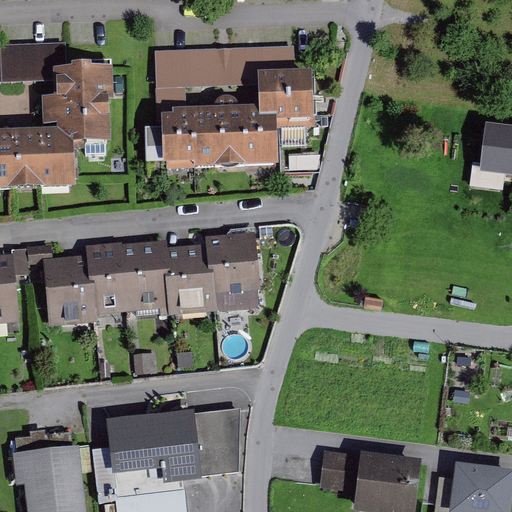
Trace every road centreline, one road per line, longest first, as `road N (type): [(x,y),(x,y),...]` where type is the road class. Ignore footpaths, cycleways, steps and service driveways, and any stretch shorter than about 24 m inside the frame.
road 1 (residential): [(0,15),(145,7),(372,14)]
road 2 (residential): [(300,306),(372,14)]
road 3 (residential): [(300,306),(511,333)]
road 4 (residential): [(265,511),(276,377),(300,306)]
